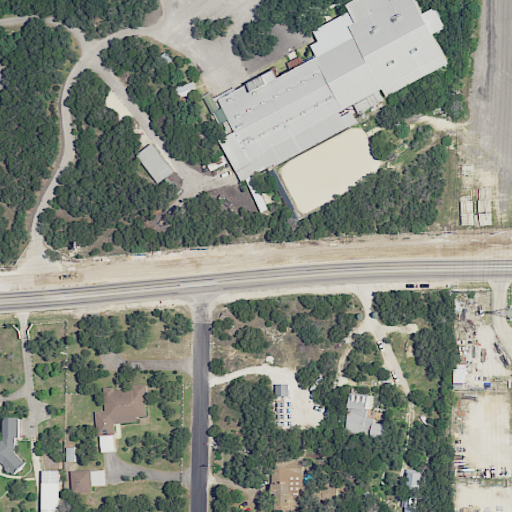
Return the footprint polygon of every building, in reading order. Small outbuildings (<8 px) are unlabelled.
[(217,99),(221,107),(211,112),(218,125),(229,119),(235,131),(218,140),(241,182),(273,164),(275,167),(358,123),(352,111),(341,117),(338,111),(354,103),(359,112),(383,99),(378,90),(383,88),(387,96),(450,63),(434,34),(447,27),(436,7),(423,14),(415,0),(354,0),(347,4),(356,22),(350,25),(356,36),(278,77),(273,69),(217,99)] [(177,86),(180,97),(197,92),(194,81),(177,86)] [(137,152),(155,183),(172,174),(154,143),(137,152)] [(103,387),(105,410),(95,411),(97,435),(115,433),(114,423),(137,421),(137,416),(147,416),(145,385),(113,388),(113,386),(103,387)] [(349,393),(345,434),(385,438),(386,424),(374,422),(374,418),(369,417),(371,395),(349,393)] [(0,437),(0,463),(4,463),(4,472),(18,472),(18,438),(19,438),(19,417),(2,417),(2,438),(0,437)] [(302,460),(272,460),(272,510),(290,510),(290,503),(302,503),(302,460)] [(104,469),(70,471),(71,498),(92,496),(92,486),(105,485),(104,469)] [(58,511),(59,470),(42,470),(41,511),(58,511)] [(419,507),(421,473),(407,472),(405,507),(419,507)]
